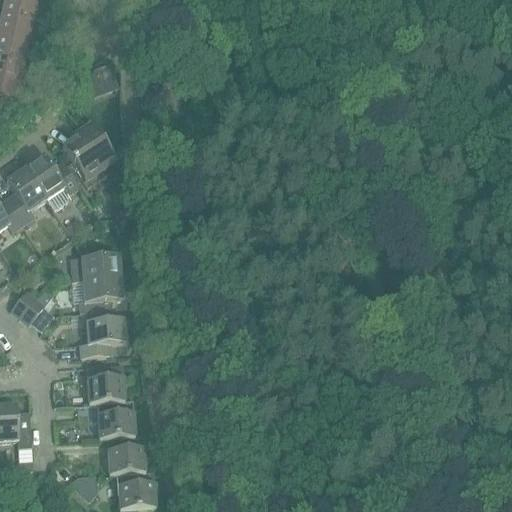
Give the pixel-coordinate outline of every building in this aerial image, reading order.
[(5,0),(1,19),(32,26),(38,0),(5,0)] [(1,19),(0,21),(0,41),(27,48),(32,26),(1,19)] [(0,63),(23,68),(27,48),(0,41),(0,63)] [(0,86),(18,90),(23,68),(0,63),(0,86)] [(0,109),(13,112),(18,90),(0,86),(0,109)] [(75,168),(85,183),(100,173),(98,170),(112,161),(90,130),(73,141),(75,144),(62,153),(73,169),(75,168)] [(24,173),(46,204),(52,214),(56,214),(66,207),(68,203),(67,199),(77,193),(63,172),(54,178),(43,161),(24,173)] [(17,203),(8,209),(22,230),(33,223),(28,216),(46,204),(24,173),(6,186),(17,203)] [(0,235),(7,230),(12,237),(22,230),(8,209),(0,214),(0,235)] [(82,286),(120,283),(118,261),(72,264),(73,273),(71,273),(72,286),(82,286)] [(120,283),(82,286),(84,307),(78,307),(79,318),(108,316),(107,306),(122,305),(120,283)] [(10,316),(19,323),(35,304),(26,296),(10,316)] [(35,304),(19,323),(28,331),(44,311),(35,304)] [(87,350),(79,350),(80,363),(106,361),(105,350),(125,348),(123,325),(86,328),(87,350)] [(88,410),(96,409),(124,407),(122,371),(86,373),(88,410)] [(98,445),(107,445),(107,444),(134,443),(134,442),(132,406),(124,407),(96,409),(98,445)] [(16,410),(0,410),(0,455),(31,454),(29,418),(16,418),(16,410)] [(108,481),(117,480),(144,478),(143,442),(134,442),(134,443),(107,444),(107,445),(108,481)] [(32,476),(31,467),(18,468),(19,479),(32,476)] [(117,480),(118,511),(154,511),(153,477),(144,478),(117,480)] [(70,492),(88,508),(97,497),(96,481),(78,482),(68,488),(70,492)]
